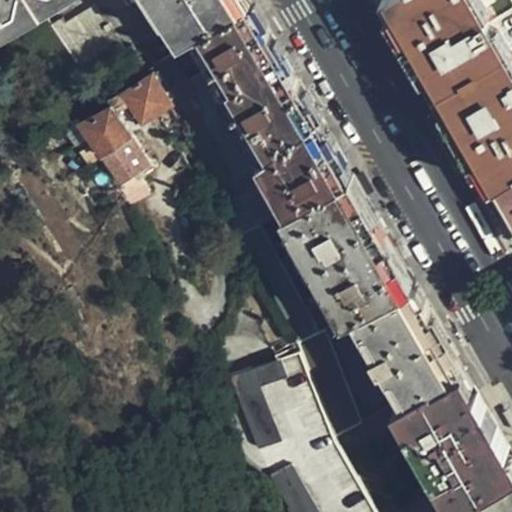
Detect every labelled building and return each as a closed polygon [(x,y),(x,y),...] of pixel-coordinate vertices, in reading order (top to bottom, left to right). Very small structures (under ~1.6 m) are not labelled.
[(193,30),(193,32),(245,0),(0,0),(0,59),(96,0),(157,0),(181,36),(193,30)] [(245,0),(193,32),(196,37),(205,53),(202,54),(184,81),(202,113),(197,123),(232,179),(209,193),(236,238),(257,226),(283,212),(354,172),(251,0),(245,0)] [(387,0),(419,57),(455,119),(471,147),(491,183),(505,175),(511,170),(511,55),(492,21),(511,9),(511,4),(509,0),(387,0)] [(149,163),(114,110),(130,100),(142,119),(171,100),(153,70),(106,99),(108,103),(80,121),(121,183),(149,163)] [(363,189),(354,172),(283,212),(343,318),(355,311),(416,282),(363,189)] [(511,187),(505,175),(491,183),(511,219),(511,187)] [(257,226),(236,238),(235,238),(294,341),(295,340),(316,330),(257,226)] [(404,397),(464,366),(416,282),(355,311),(404,397)] [(322,327),(316,330),(295,340),(334,435),(360,420),(322,327)] [(345,511),(309,449),(277,361),(224,380),(231,398),(196,418),(250,511),(345,511)] [(456,510),(511,475),(511,446),(464,366),(404,397),(395,402),(456,510)] [(511,511),(511,475),(456,510),(451,511),(511,511)]
